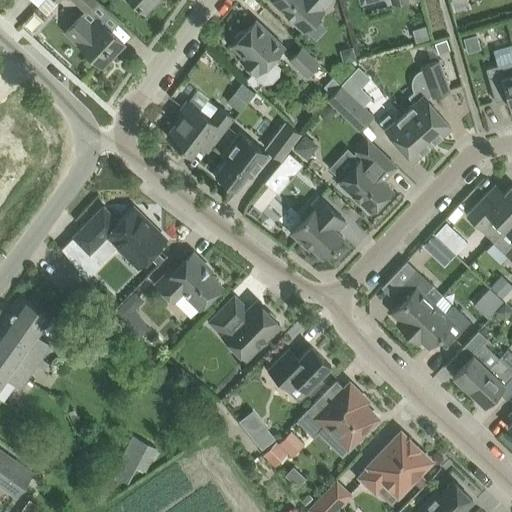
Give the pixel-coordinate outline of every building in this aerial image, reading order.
[(74,0),(87,11),(96,0),(74,0)] [(132,0),(144,11),(154,0),(132,0)] [(272,0),(272,1),(303,30),(324,8),(323,8),(330,0),(272,0)] [(65,30),(102,65),(124,42),(96,16),(90,23),(81,14),(65,30)] [(239,58),(254,72),(256,74),(259,71),(259,72),(284,46),(255,18),(231,44),(242,55),(239,58)] [(425,25),(412,29),(415,41),(429,38),(425,25)] [(478,30),(482,44),(494,40),(490,27),(478,30)] [(480,48),(476,33),(463,37),(467,52),(480,48)] [(446,38),(434,42),(438,54),(450,49),(446,38)] [(289,59),(306,75),(319,62),(301,46),(289,59)] [(414,103),(404,111),(431,142),(450,125),(426,99),(430,95),(431,96),(450,89),(439,59),(420,66),(421,69),(425,80),(413,91),(407,96),(414,103)] [(511,106),(511,59),(508,61),(490,67),(499,100),(507,97),(510,107),(511,106)] [(358,65),(341,84),(353,95),(370,76),(358,65)] [(233,92),(226,100),(239,111),(254,92),(242,81),(233,92)] [(327,99),(359,129),(373,114),(353,95),(341,84),(327,99)] [(181,116),(167,135),(190,153),(197,143),(208,151),(234,117),(218,105),(209,117),(203,113),(187,100),(177,113),(181,116)] [(388,113),(379,121),(412,158),(431,142),(404,111),(394,120),(388,113)] [(263,146),(278,158),(299,131),(284,119),(263,146)] [(215,172),(235,188),(247,172),(251,176),(269,152),(241,130),(235,138),(223,154),(227,157),(215,172)] [(291,147),(305,159),(317,145),(303,133),(291,147)] [(340,178),(338,180),(342,184),(342,185),(349,191),(350,191),(369,209),(391,186),(383,179),(396,164),(390,159),(367,137),(355,149),(356,150),(362,155),(340,178)] [(276,165),(289,176),(298,165),(285,155),(276,165)] [(489,189),(466,213),(494,239),(511,219),(511,183),(499,198),(489,189)] [(291,231),(309,248),(312,245),(323,256),(342,235),(336,229),(345,220),(331,206),(319,195),(313,201),(300,216),(302,218),(291,231)] [(72,236),(89,253),(107,235),(138,266),(166,238),(133,205),(118,220),(103,205),(72,236)] [(511,219),(494,239),(511,256),(511,219)] [(433,234),(423,244),(427,247),(432,247),(439,239),(433,234)] [(172,299),(182,289),(200,306),(221,285),(203,267),(205,264),(192,251),(169,274),(166,272),(156,282),(172,299)] [(396,321),(407,331),(434,302),(424,293),(432,284),(406,259),(389,278),(406,295),(391,311),(399,318),(396,321)] [(489,286),(501,297),(511,285),(511,284),(501,274),(489,286)] [(476,298),(489,311),(500,300),(487,287),(476,298)] [(134,290),(115,309),(124,320),(135,309),(143,299),(134,290)] [(222,333),(245,356),(279,322),(256,299),(247,308),(234,295),(209,320),(222,333)] [(22,297),(0,328),(0,359),(26,377),(50,344),(37,335),(50,316),(22,297)] [(511,306),(504,300),(495,310),(504,319),(511,310),(511,306)] [(434,302),(407,331),(418,341),(420,339),(428,346),(443,330),(452,338),(470,320),(453,303),(444,312),(434,302)] [(478,329),(456,352),(465,360),(452,374),(468,389),(498,356),(483,342),(487,337),(478,329)] [(287,389),(296,381),(305,390),(306,390),(310,394),(323,380),(319,376),(331,365),(311,345),(299,356),(289,347),(275,361),(267,369),(287,389)] [(511,369),(498,356),(468,389),(484,404),(498,389),(507,397),(511,391),(511,369)] [(26,377),(0,359),(0,388),(7,379),(19,388),(26,377)] [(377,416),(364,403),(367,399),(350,382),(332,400),(323,392),(297,418),(309,430),(319,419),(334,434),(338,430),(351,443),(377,416)] [(268,428),(254,439),(261,447),(274,437),(268,428)] [(291,430),(279,442),(289,452),(301,440),(291,430)] [(353,480),(372,498),(383,487),(394,498),(431,459),(419,448),(420,447),(409,436),(408,437),(400,430),(364,469),(353,480)] [(112,475),(126,482),(134,466),(144,470),(155,447),(132,435),(112,475)] [(263,453),(274,466),(287,453),(275,441),(263,453)] [(0,484),(16,496),(32,473),(0,450),(0,484)] [(418,511),(458,511),(472,498),(452,479),(440,492),(437,489),(417,510),(418,511)] [(310,508),(314,511),(330,511),(349,493),(336,480),(310,508)]
